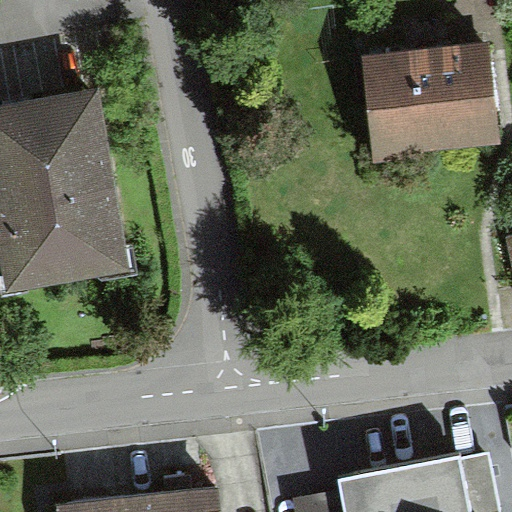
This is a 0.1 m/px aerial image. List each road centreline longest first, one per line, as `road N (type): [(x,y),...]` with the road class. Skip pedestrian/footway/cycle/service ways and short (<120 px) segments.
road 1 (residential): [(231,386),(220,292),(159,0)]
road 2 (residential): [(231,386),(511,356)]
road 3 (residential): [(0,415),(231,386)]
